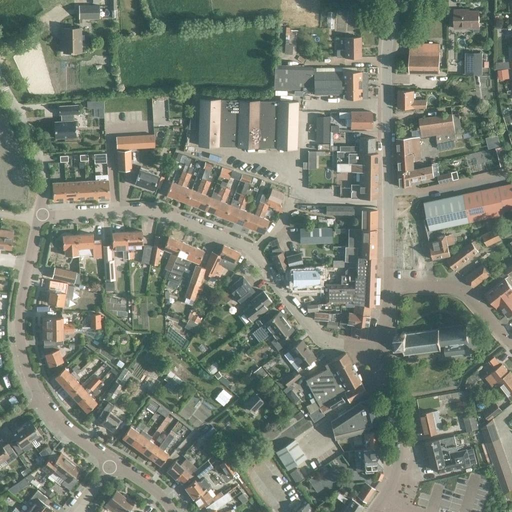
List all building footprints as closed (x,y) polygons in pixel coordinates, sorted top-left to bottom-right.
[(79,17),(99,17),(98,5),(79,5),(79,17)] [(463,11),(463,10),(454,10),(454,28),(479,28),(479,11),(463,11)] [(64,52),(80,51),(80,27),(60,28),(60,36),(63,36),(64,52)] [(337,50),(337,57),(345,57),(361,57),(361,37),(345,37),(345,50),(337,50)] [(409,73),(439,73),(439,43),(410,44),(409,73)] [(482,73),(482,53),(466,52),(465,73),(482,73)] [(312,69),(277,68),(276,81),(311,82),(312,69)] [(509,78),(508,68),(497,69),(498,79),(509,78)] [(343,98),(361,98),(361,71),(314,71),(314,93),(343,93),(343,98)] [(426,100),(413,100),(413,90),(398,90),(398,108),(426,108),(426,100)] [(198,145),(296,148),(297,101),(199,98),(198,145)] [(78,105),(58,106),(59,114),(61,114),(61,121),(54,122),(55,138),(75,137),(74,120),(73,121),(73,114),(78,113),(78,105)] [(351,112),(338,112),(338,117),(345,117),(345,126),(351,126),(351,128),(371,128),(371,111),(351,112)] [(437,143),(456,139),(452,114),(420,118),(422,136),(436,134),(437,143)] [(398,172),(416,169),(414,153),(415,153),(415,149),(420,149),(419,136),(396,138),(398,172)] [(374,151),(374,137),(359,137),(359,148),(356,148),(356,146),(341,146),(341,151),(374,151)] [(496,150),(500,166),(506,165),(502,149),(496,150)] [(130,150),(117,151),(118,170),(131,169),(130,150)] [(348,153),(348,163),(359,163),(359,168),(370,168),(370,165),(377,165),(377,156),(377,153),(348,153)] [(377,199),(377,165),(370,165),(370,168),(359,168),(359,163),(348,163),(336,163),(336,171),(359,172),(359,184),(350,184),(350,198),(359,198),(359,199),(377,199)] [(416,169),(398,172),(399,187),(411,186),(411,182),(433,176),(432,165),(416,169)] [(153,190),(158,175),(139,168),(134,184),(153,190)] [(166,194),(176,198),(187,172),(183,170),(177,183),(171,181),(166,194)] [(186,202),(191,189),(185,187),(188,181),(191,174),(187,172),(176,198),(186,202)] [(439,183),(453,180),(451,172),(438,175),(439,183)] [(239,179),(249,183),(251,177),(241,174),(239,179)] [(186,202),(195,206),(206,180),(201,178),(199,185),(196,191),(191,189),(186,202)] [(107,179),(95,180),(96,198),(108,197),(107,179)] [(95,180),(85,181),(86,198),(96,198),(95,180)] [(195,206),(205,210),(210,197),(205,194),(210,181),(206,180),(195,206)] [(76,199),(75,181),(65,182),(66,200),(76,199)] [(85,181),(75,181),(76,199),(86,198),(85,181)] [(53,200),(66,200),(65,182),(52,183),(53,200)] [(500,186),(505,211),(511,209),(511,200),(509,184),(500,186)] [(205,210),(215,213),(225,187),(221,186),(218,193),(216,199),(210,197),(205,210)] [(505,211),(500,186),(490,188),(496,216),(505,214),(504,211),(505,211)] [(224,217),(229,204),(224,202),(226,196),(229,189),(225,187),(215,213),(224,217)] [(280,203),(284,193),(272,188),(268,199),(280,203)] [(481,190),(487,218),(496,216),(490,188),(481,190)] [(487,218),(481,190),(472,192),(478,220),(487,218)] [(463,194),(469,222),(478,220),(472,192),(463,194)] [(224,217),(234,221),(244,195),(240,193),(235,206),(229,204),(224,217)] [(461,223),(469,222),(463,194),(455,196),(461,223)] [(234,221),(243,225),(249,212),(243,210),(248,197),(244,195),(234,221)] [(453,225),(461,223),(455,196),(448,197),(453,225)] [(440,199),(445,227),(453,225),(448,197),(440,199)] [(440,199),(432,201),(438,228),(445,227),(440,199)] [(243,225),(253,229),(264,203),(259,201),(254,214),(249,212),(243,225)] [(429,230),(438,228),(432,201),(424,202),(423,203),(427,221),(429,230)] [(268,220),(263,217),(265,212),(268,204),(264,203),(253,229),(263,233),(268,220)] [(361,229),(376,229),(376,207),(326,206),(326,214),(359,215),(360,213),(362,213),(361,229)] [(300,243),(332,242),(332,228),(300,228),(300,243)] [(486,245),(500,238),(496,228),(481,234),(480,235),(475,239),(464,247),(446,260),(454,270),(481,249),(477,243),(483,238),(486,245)] [(361,241),(361,242),(376,241),(376,229),(361,229),(356,229),(356,235),(358,235),(358,241),(361,241)] [(0,230),(0,247),(12,249),(14,232),(0,230)] [(127,231),(127,245),(142,244),(141,230),(127,231)] [(122,249),(123,253),(123,259),(128,259),(128,252),(127,245),(127,231),(112,232),(113,250),(122,249)] [(77,234),(78,248),(92,247),(92,257),(101,257),(99,239),(92,240),(92,233),(77,234)] [(78,248),(77,234),(62,235),(63,249),(64,249),(65,255),(78,255),(78,248)] [(432,259),(450,255),(445,234),(437,236),(438,240),(429,242),(432,259)] [(162,237),(154,235),(153,246),(152,246),(150,264),(157,265),(160,247),(162,237)] [(171,252),(177,254),(182,242),(168,236),(163,249),(171,252)] [(344,261),(357,261),(357,257),(375,257),(376,241),(361,242),(361,241),(358,241),(357,241),(357,247),(345,246),(344,261)] [(182,242),(177,254),(170,271),(167,279),(178,283),(185,267),(188,268),(191,260),(198,263),(203,250),(182,242)] [(110,245),(103,246),(104,261),(105,280),(114,279),(113,261),(111,261),(111,250),(110,245)] [(141,262),(150,264),(152,246),(144,245),(141,262)] [(205,268),(203,273),(217,280),(223,267),(232,271),(237,263),(234,262),(239,252),(223,245),(218,255),(211,252),(206,262),(205,268)] [(279,272),(288,268),(280,247),(271,250),(271,253),(279,272)] [(165,269),(170,271),(177,254),(171,252),(165,269)] [(300,253),(293,255),(296,265),(302,263),(300,253)] [(296,265),(293,255),(286,257),(289,267),(296,265)] [(357,257),(357,261),(357,268),(348,268),(345,271),(345,275),(345,276),(375,277),(375,257),(357,257)] [(473,287),(491,274),(483,263),(465,277),(473,287)] [(205,268),(195,264),(190,281),(199,284),(203,273),(205,268)] [(51,277),(74,282),(76,272),(54,267),(51,277)] [(345,276),(345,275),(341,275),(341,284),(328,284),(328,275),(322,275),(322,272),(324,272),(324,267),(313,267),(313,269),(313,278),(307,278),(306,270),(291,270),(292,283),(296,288),(297,288),(307,287),(307,284),(319,284),(325,284),(325,304),(335,303),(347,303),(352,303),(371,306),(374,306),(375,277),(355,277),(345,276)] [(242,276),(228,288),(239,302),(249,294),(254,291),(242,276)] [(486,293),(487,295),(486,295),(490,302),(491,301),(494,304),(496,303),(507,317),(511,313),(511,288),(504,279),(486,293)] [(63,306),(65,292),(66,283),(48,280),(47,290),(49,290),(47,303),(63,306)] [(319,295),(319,284),(307,284),(307,287),(297,288),(298,296),(319,295)] [(250,301),(252,304),(243,311),(251,321),(253,319),(267,309),(265,306),(271,301),(263,290),(253,298),(250,301)] [(353,313),(369,315),(371,306),(352,303),(347,303),(347,306),(355,306),(353,313)] [(259,341),(270,332),(286,320),(279,311),(270,318),(266,313),(255,321),(259,327),(252,332),(259,341)] [(327,320),(328,314),(313,312),(313,319),(327,320)] [(369,315),(353,313),(349,312),(347,324),(352,324),(368,326),(369,315)] [(90,327),(100,327),(100,313),(90,314),(90,327)] [(55,328),(73,328),(73,323),(62,323),(62,316),(42,317),(42,328),(55,328)] [(199,325),(188,319),(184,327),(195,333),(199,325)] [(286,320),(270,332),(274,338),(270,341),(273,344),(277,350),(288,342),(284,336),(293,329),(286,320)] [(366,339),(368,326),(352,324),(350,336),(366,339)] [(405,356),(406,355),(406,359),(412,358),(412,354),(414,354),(413,352),(418,351),(419,353),(420,353),(420,351),(425,351),(425,353),(427,352),(427,350),(432,350),(432,352),(434,352),(434,350),(439,349),(440,351),(441,351),(441,347),(444,347),(445,357),(465,354),(463,344),(467,344),(465,326),(439,329),(439,328),(437,328),(438,329),(432,330),(431,329),(430,329),(430,330),(425,331),(424,329),(423,330),(423,331),(417,332),(417,330),(416,330),(416,332),(410,333),(410,331),(408,331),(408,333),(406,332),(402,332),(402,335),(398,336),(398,333),(396,334),(396,336),(394,337),(394,339),(397,338),(397,344),(395,345),(395,347),(397,346),(398,349),(400,348),(400,346),(404,346),(405,356)] [(55,328),(42,328),(42,339),(43,339),(43,345),(56,345),(56,344),(63,344),(62,333),(73,332),(73,328),(55,328)] [(301,367),(315,356),(301,339),(288,350),(301,367)] [(56,345),(43,345),(45,353),(44,354),(49,366),(63,361),(58,348),(57,349),(56,345)] [(310,389),(353,367),(345,352),(331,360),(331,361),(324,364),(327,368),(305,380),(310,389)] [(220,367),(214,361),(206,367),(212,374),(220,367)] [(494,370),(485,377),(492,386),(497,382),(511,400),(511,399),(511,373),(510,371),(508,372),(502,364),(494,370)] [(54,376),(62,385),(72,376),(64,367),(54,376)] [(353,367),(310,389),(314,396),(309,399),(311,403),(306,405),(310,413),(308,414),(313,421),(320,417),(320,416),(323,414),(319,407),(323,404),(338,394),(361,382),(353,367)] [(288,385),(300,375),(295,369),(283,379),(288,385)] [(62,385),(69,392),(70,393),(80,384),(72,376),(62,385)] [(86,386),(91,391),(99,383),(94,378),(86,386)] [(109,390),(113,392),(116,394),(121,386),(115,381),(109,390)] [(349,401),(366,392),(361,382),(338,394),(323,404),(326,409),(330,407),(331,408),(348,398),(349,401)] [(91,391),(96,395),(104,388),(99,383),(91,391)] [(70,393),(78,402),(88,393),(80,384),(70,393)] [(254,391),(245,402),(253,409),(262,398),(254,391)] [(88,393),(78,402),(86,411),(96,402),(88,393)] [(359,402),(358,402),(358,403),(330,422),(335,440),(364,432),(380,429),(372,398),(359,402)] [(483,413),(488,420),(501,410),(495,403),(483,413)] [(112,430),(120,419),(109,411),(112,408),(107,404),(96,418),(112,430)] [(300,410),(293,415),(297,420),(303,415),(300,410)] [(435,425),(440,423),(437,410),(420,415),(425,435),(437,432),(435,425)] [(478,429),(475,415),(463,418),(467,431),(478,429)] [(30,419),(20,426),(31,441),(36,437),(38,441),(43,438),(30,419)] [(481,428),(486,442),(486,443),(499,438),(492,419),(481,428)] [(142,429),(145,425),(140,421),(136,425),(142,429)] [(31,441),(20,426),(11,432),(15,437),(9,442),(19,455),(34,445),(31,441)] [(131,444),(139,433),(130,426),(121,437),(131,444)] [(365,449),(381,447),(380,429),(364,432),(365,449)] [(131,444),(140,451),(149,440),(139,433),(131,444)] [(454,436),(447,437),(421,444),(427,469),(437,466),(439,472),(470,465),(468,459),(469,459),(466,450),(458,452),(454,436)] [(486,443),(488,449),(501,444),(499,438),(486,443)] [(140,451),(150,458),(158,447),(149,440),(140,451)] [(280,459),(296,449),(291,441),(275,451),(280,459)] [(0,442),(0,462),(4,459),(7,463),(17,457),(7,443),(2,446),(0,442)] [(488,449),(486,443),(486,442),(481,443),(485,455),(490,453),(488,449)] [(490,453),(490,454),(503,450),(501,444),(488,449),(490,453)] [(47,457),(52,450),(49,445),(39,452),(44,460),(47,457)] [(158,447),(150,458),(160,465),(168,454),(158,447)] [(381,447),(365,449),(363,449),(355,450),(355,458),(356,470),(383,468),(381,447)] [(303,459),(296,449),(280,459),(287,469),(303,459)] [(54,461),(59,455),(52,450),(47,457),(49,458),(54,461)] [(490,454),(492,460),(505,455),(503,450),(490,454)] [(53,470),(59,475),(70,460),(61,452),(59,455),(54,461),(49,458),(41,468),(50,474),(53,470)] [(492,460),(494,466),(507,461),(505,455),(492,460)] [(179,465),(175,461),(166,470),(175,479),(175,478),(181,484),(196,468),(186,459),(179,465)] [(70,460),(59,475),(64,479),(61,483),(69,490),(77,480),(73,476),(80,468),(70,460)] [(212,466),(207,460),(193,471),(199,477),(212,466)] [(227,460),(221,465),(228,475),(235,470),(227,460)] [(511,472),(507,461),(494,466),(498,477),(511,472)] [(380,480),(383,473),(377,471),(374,477),(380,480)] [(511,475),(511,472),(498,477),(500,483),(511,478),(511,475)] [(34,476),(30,473),(24,477),(29,481),(34,476)] [(314,474),(308,478),(317,491),(323,487),(314,474)] [(24,477),(7,489),(14,495),(31,482),(29,481),(24,477)] [(511,478),(500,483),(504,494),(511,487),(511,478)] [(184,488),(199,508),(200,508),(212,499),(206,490),(210,487),(204,479),(199,482),(195,482),(195,481),(184,488)] [(343,483),(339,488),(344,492),(348,487),(343,483)] [(366,502),(374,488),(368,484),(359,498),(366,502)] [(55,493),(49,488),(45,493),(51,498),(55,493)] [(34,501),(30,507),(35,511),(50,511),(52,510),(43,503),(47,498),(37,490),(31,498),(34,501)] [(119,511),(126,511),(133,504),(116,490),(104,505),(111,510),(113,507),(119,511)] [(231,497),(227,492),(214,501),(218,507),(231,497)] [(360,511),(364,506),(352,499),(343,511),(360,511)] [(231,511),(230,510),(225,511),(216,511),(215,510),(215,509),(218,507),(214,501),(205,507),(207,511),(231,511)] [(315,511),(307,502),(295,511),(315,511)]
